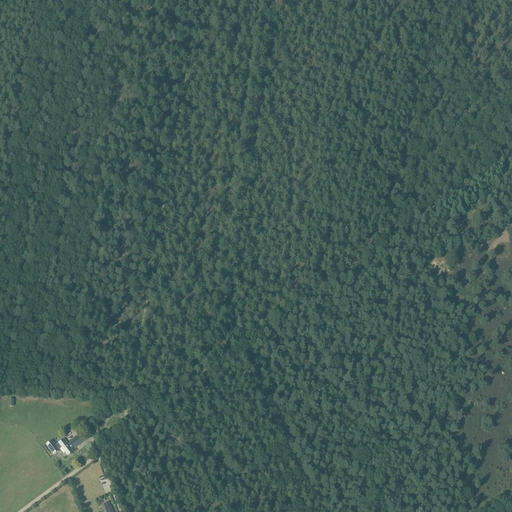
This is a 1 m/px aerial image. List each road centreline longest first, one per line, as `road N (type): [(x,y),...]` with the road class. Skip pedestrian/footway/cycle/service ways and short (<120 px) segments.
road 1 (track): [(169,398),(511,147)]
road 2 (track): [(198,0),(129,394)]
road 3 (track): [(19,511),(169,398)]
road 4 (track): [(169,398),(0,386)]
